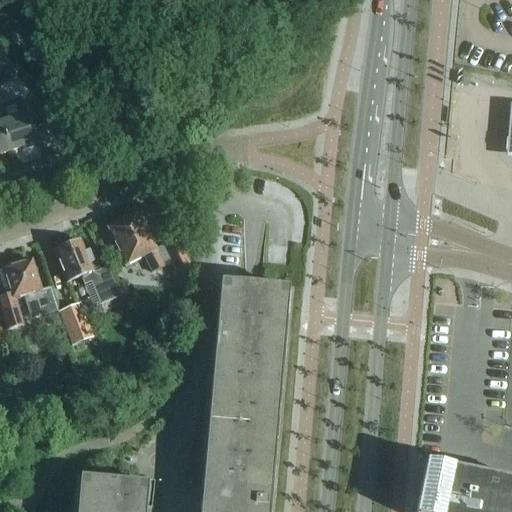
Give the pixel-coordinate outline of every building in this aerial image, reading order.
[(2,60),(0,62),(0,89),(16,76),(2,60)] [(462,77),(461,88),(469,89),(470,77),(462,77)] [(511,107),(506,107),(502,160),(511,160),(511,107)] [(9,123),(0,126),(10,154),(22,150),(23,151),(34,148),(33,146),(37,145),(28,117),(22,119),(19,110),(6,114),(9,123)] [(0,157),(10,154),(0,126),(0,125),(0,157)] [(106,232),(125,269),(144,259),(152,275),(163,269),(155,253),(156,253),(136,216),(106,232)] [(189,266),(176,242),(164,249),(186,291),(187,291),(189,266)] [(92,264),(88,254),(84,256),(80,244),(54,254),(67,285),(80,280),(83,288),(91,285),(100,307),(120,299),(106,270),(92,276),(88,266),(92,264)] [(11,270),(0,272),(0,280),(3,291),(7,290),(10,298),(0,300),(0,310),(7,334),(22,329),(14,302),(26,299),(32,318),(55,311),(56,315),(57,314),(50,290),(40,293),(31,263),(22,266),(19,265),(13,267),(11,270)] [(268,511),(288,292),(219,286),(199,511),(268,511)] [(79,307),(59,315),(72,348),(92,340),(79,307)] [(60,400),(63,411),(81,405),(78,394),(60,400)] [(416,511),(511,511),(511,486),(426,469),(416,511)] [(76,511),(137,511),(140,487),(79,481),(76,511)]
